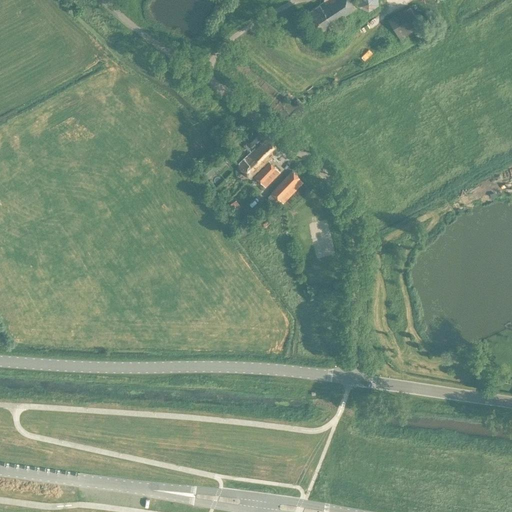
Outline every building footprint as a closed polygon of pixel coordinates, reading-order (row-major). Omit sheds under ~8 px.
[(323,0),(324,1),(307,13),(319,32),(356,8),(350,0),(323,0)] [(378,5),(377,0),(357,0),(358,7),(368,12),(378,5)] [(410,7),(388,20),(401,41),(422,28),(410,7)] [(262,135),(253,127),(241,138),(250,147),(262,135)] [(250,179),(265,163),(266,165),(253,178),(255,180),(256,178),(265,187),(280,172),(268,160),(279,149),(268,138),(239,167),(250,179)] [(292,171),(271,192),(282,203),(303,182),(292,171)]
